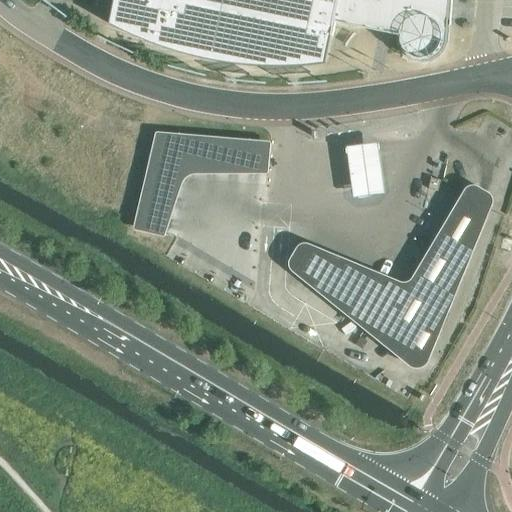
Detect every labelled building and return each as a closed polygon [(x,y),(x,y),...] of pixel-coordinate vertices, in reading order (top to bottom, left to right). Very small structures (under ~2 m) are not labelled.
[(115,0),(110,25),(130,35),(151,44),(172,51),(193,57),(215,62),(238,65),(260,67),(283,68),(297,67),(312,66),(326,65),(332,37),(333,37),(336,23),(382,32),(382,33),(400,37),(400,42),(402,50),(408,57),(415,61),(423,63),(431,61),(438,57),(444,51),(447,43),(450,0),(115,0)] [(145,231),(175,232),(178,171),(270,174),(272,138),(149,133),(145,231)] [(349,158),(354,197),(387,192),(382,154),(381,140),(347,145),(349,158)] [(441,180),(431,178),(428,189),(438,191),(441,180)] [(296,252),(291,268),(414,366),(423,369),(440,347),(495,192),(471,184),(462,195),(459,204),(445,221),(441,234),(431,246),(428,254),(417,269),(413,281),(304,243),(296,252)]
